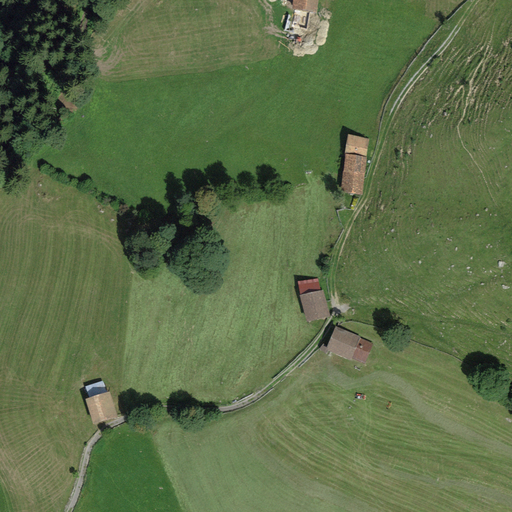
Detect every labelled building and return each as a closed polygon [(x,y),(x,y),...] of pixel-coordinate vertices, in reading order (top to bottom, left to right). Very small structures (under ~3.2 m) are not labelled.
[(318,0),(293,0),(290,27),(309,30),(311,12),(317,13),(318,0)] [(369,138),(347,133),(344,156),(346,156),(341,192),(363,195),(369,138)] [(301,295),(300,295),(307,323),(330,317),(323,289),(320,290),(318,278),(298,282),(301,295)] [(360,336),(335,326),(326,346),(325,349),(328,350),(351,360),(351,358),(365,364),(373,343),(360,338),(360,336)] [(326,346),(324,344),(320,349),(325,354),(328,350),(325,349),(326,346)] [(89,398),(85,399),(93,424),(118,416),(109,391),(106,392),(102,380),(85,386),(89,398)]
